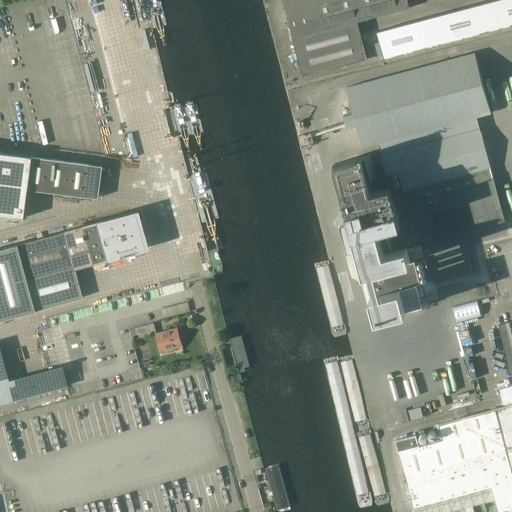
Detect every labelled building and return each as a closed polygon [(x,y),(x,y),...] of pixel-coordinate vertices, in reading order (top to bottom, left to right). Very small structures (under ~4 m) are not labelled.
[(281,0),(302,76),(367,59),(357,22),(409,9),(406,0),(281,0)] [(511,0),(497,0),(377,32),(384,58),(511,24),(511,0)] [(365,156),(335,164),(361,259),(505,221),(476,116),(490,113),(473,53),(347,87),(354,111),(344,114),(347,126),(357,124),(363,148),(377,144),(390,194),(371,200),(366,181),(372,180),(365,156)] [(100,166),(88,165),(89,163),(0,150),(0,212),(21,215),(24,189),(83,197),(85,197),(96,198),(100,166)] [(139,248),(129,215),(0,250),(0,319),(78,299),(70,268),(139,248)] [(373,297),(420,284),(414,262),(367,275),(373,297)] [(477,301),(453,307),(457,322),(481,316),(477,301)] [(511,511),(511,321),(498,325),(511,376),(511,405),(438,425),(442,439),(398,451),(413,508),(491,488),(497,511),(511,511)] [(156,330),(154,323),(130,330),(132,337),(156,330)] [(161,354),(175,350),(173,345),(181,343),(177,328),(166,331),(167,333),(156,336),(161,354)] [(227,334),(241,387),(259,382),(244,330),(227,334)] [(0,404),(67,386),(63,371),(4,387),(0,373),(0,404)] [(391,451),(413,447),(411,436),(389,440),(391,451)] [(294,511),(278,452),(260,457),(275,511),(294,511)]
